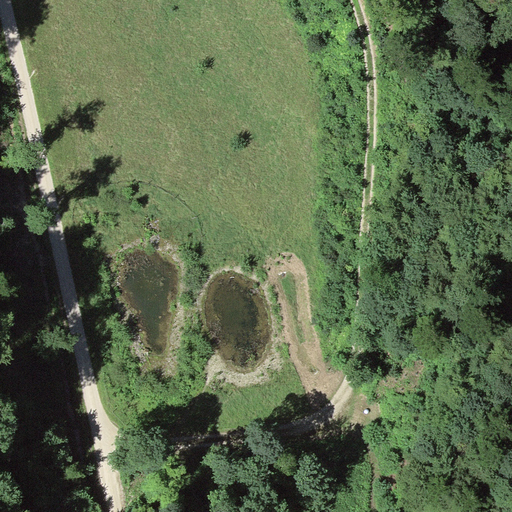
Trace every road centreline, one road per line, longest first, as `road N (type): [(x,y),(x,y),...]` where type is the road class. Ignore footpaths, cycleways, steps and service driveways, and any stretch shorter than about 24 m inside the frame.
road 1 (track): [(363,0),(378,84),(375,161),(344,377),(315,409),(278,427),(114,447)]
road 2 (track): [(3,0),(126,511)]
